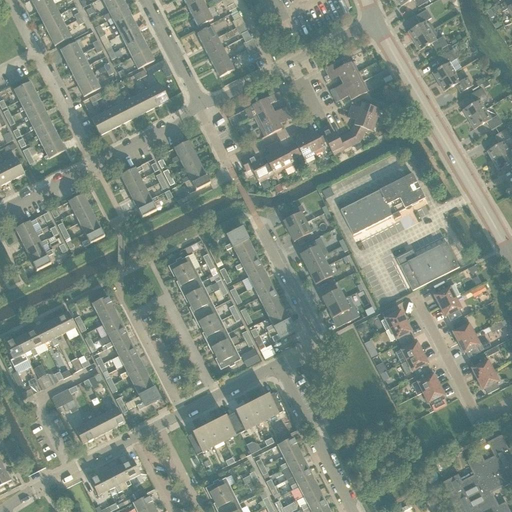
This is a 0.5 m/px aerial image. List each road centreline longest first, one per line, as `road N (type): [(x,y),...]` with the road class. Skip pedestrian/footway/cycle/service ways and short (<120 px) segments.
road 1 (tertiary): [(510,255),(375,21)]
road 2 (residential): [(181,414),(131,321),(163,304),(215,397)]
road 3 (residential): [(276,368),(318,343),(253,212)]
road 4 (unclassified): [(511,400),(475,419),(412,295)]
road 5 (residential): [(290,63),(317,117),(226,162)]
road 6 (residential): [(347,511),(276,368)]
road 7 (residential): [(69,471),(33,402),(87,376)]
road 8 (residential): [(95,167),(28,60)]
road 9 (residential): [(95,167),(177,124),(199,103)]
